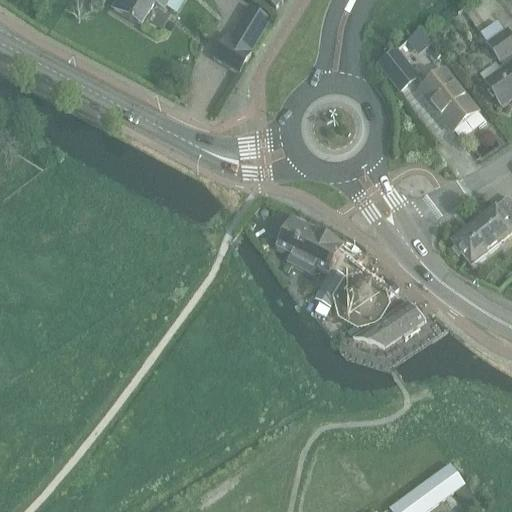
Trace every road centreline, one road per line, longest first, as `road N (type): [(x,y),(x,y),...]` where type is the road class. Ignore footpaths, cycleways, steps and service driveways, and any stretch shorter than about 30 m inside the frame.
road 1 (secondary): [(0,44),(201,150)]
road 2 (secondary): [(399,234),(446,287),(511,328)]
road 3 (residential): [(399,234),(511,159)]
